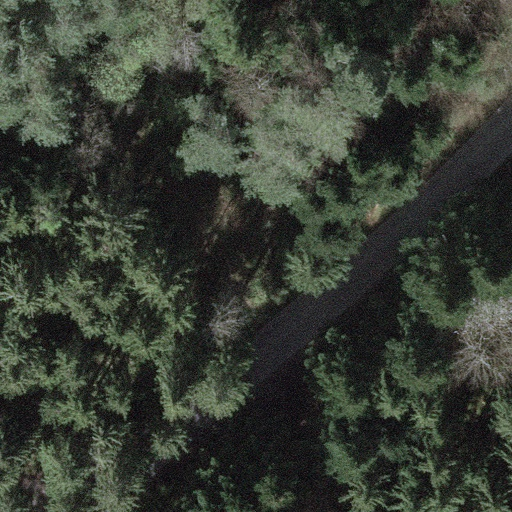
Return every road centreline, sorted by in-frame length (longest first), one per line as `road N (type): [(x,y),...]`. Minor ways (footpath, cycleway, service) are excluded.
road 1 (unclassified): [(106,511),(511,101)]
road 2 (track): [(0,479),(159,460)]
